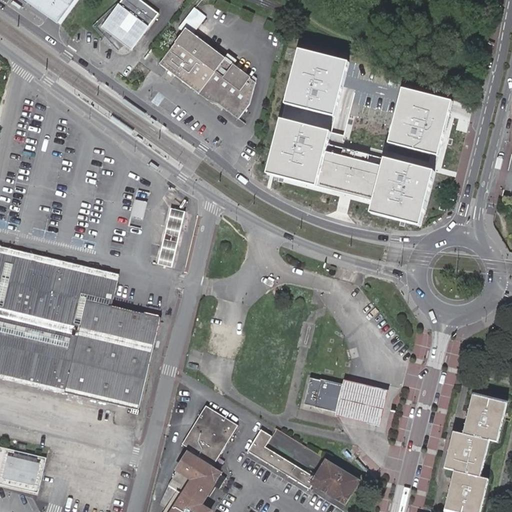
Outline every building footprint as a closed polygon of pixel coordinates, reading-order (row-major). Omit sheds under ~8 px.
[(64,26),(25,0),(18,0),(61,29),(64,26)] [(81,0),(25,0),(64,26),(81,0)] [(135,51),(162,16),(139,0),(126,0),(120,9),(105,29),(130,48),(135,51)] [(252,105),(258,84),(226,59),(219,54),(196,37),(212,16),(199,6),(184,27),(188,31),(163,66),(171,72),(170,74),(174,77),(175,75),(201,95),(203,93),(204,92),(241,120),(252,105)] [(130,48),(105,29),(120,9),(92,26),(123,57),(130,48)] [(228,43),(219,54),(226,59),(234,48),(228,43)] [(284,108),(334,120),(348,66),(297,54),(284,108)] [(388,147),(438,159),(452,104),(402,92),(388,147)] [(135,132),(113,116),(111,119),(133,135),(135,132)] [(359,202),(374,206),(371,218),(421,230),(424,218),(435,175),(328,149),(331,136),(280,124),(267,179),(359,202)] [(145,203),(133,200),(129,216),(141,219),(145,203)] [(171,212),(158,268),(172,271),(186,215),(171,212)] [(114,273),(0,246),(0,376),(134,407),(156,315),(107,304),(114,273)] [(238,356),(242,333),(200,327),(197,350),(238,356)] [(446,408),(449,392),(454,393),(459,368),(447,366),(438,406),(446,408)] [(349,384),(347,383),(325,378),(318,408),(340,413),(342,413),(349,384)] [(347,379),(347,383),(349,384),(342,413),(340,413),(339,416),(371,424),(383,427),(392,389),(379,386),(347,379)] [(452,434),(450,444),(443,470),(453,473),(448,491),(443,511),(447,511),(478,511),(487,480),(479,479),(487,445),(488,442),(495,444),(504,407),(505,405),(471,397),(469,406),(461,436),(452,434)] [(213,465),(237,427),(206,407),(183,445),(213,465)] [(359,480),(327,461),(315,479),(265,448),(271,438),(259,431),(245,452),(308,492),(311,486),(343,506),(359,480)] [(0,457),(13,460),(13,455),(0,451),(0,457)] [(42,461),(13,455),(13,460),(0,457),(0,489),(34,497),(42,461)] [(186,456),(167,488),(199,507),(218,476),(186,456)] [(162,495),(172,502),(188,511),(207,511),(199,507),(167,488),(162,495)] [(188,511),(172,502),(165,511),(188,511)]
